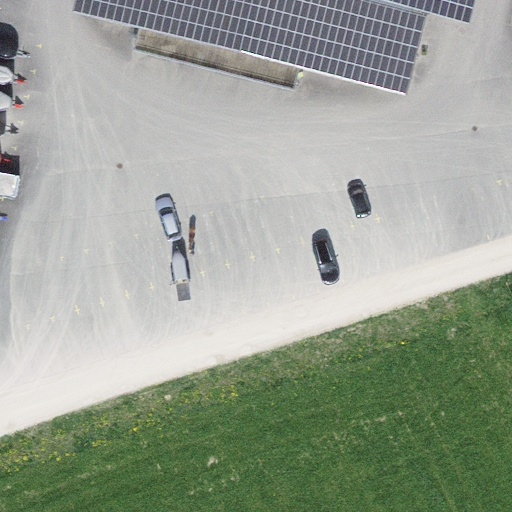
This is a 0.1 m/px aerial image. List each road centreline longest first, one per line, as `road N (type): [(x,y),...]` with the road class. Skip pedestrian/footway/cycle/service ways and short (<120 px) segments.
road 1 (unknown): [(426,130),(393,148),(286,161),(172,145),(101,86),(48,0)]
road 2 (unknown): [(426,130),(478,0)]
